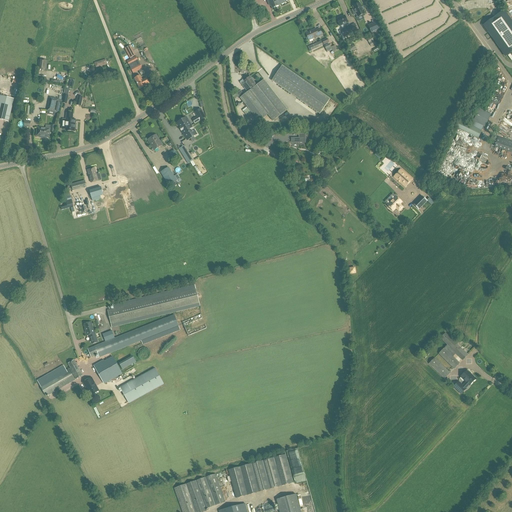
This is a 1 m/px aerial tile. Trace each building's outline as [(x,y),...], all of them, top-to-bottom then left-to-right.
[(267,0),(270,6),(271,6),(273,8),(279,6),(285,3),(283,0),(267,0)] [(354,9),(352,10),(353,13),(354,15),(356,14),(358,17),(365,14),(360,4),(358,4),(355,5),(355,6),(353,7),(354,9)] [(502,12),(497,4),(490,8),(495,16),(502,12)] [(483,16),(486,14),(480,6),(477,8),(483,16)] [(511,22),(504,11),(484,25),(506,57),(511,52),(511,22)] [(345,16),(337,20),(340,27),(344,25),(346,28),(341,30),(345,37),(358,31),(355,24),(350,26),(345,16)] [(377,21),(368,25),(369,27),(372,33),(372,34),(381,29),(378,23),(377,21)] [(316,29),(306,33),(309,41),(317,37),(317,38),(323,35),(320,29),(316,30),(316,29)] [(136,56),(127,61),(129,66),(130,66),(135,63),(139,61),(136,56)] [(47,61),(39,60),(38,70),(47,70),(47,61)] [(140,63),(136,65),(131,68),(134,74),(139,71),(143,69),(140,63)] [(282,66),(272,81),(320,114),(330,99),(282,66)] [(140,76),(135,79),(140,89),(146,86),(145,86),(149,84),(146,78),(143,80),(140,76)] [(244,95),(241,98),(259,122),(268,115),(273,121),(275,120),(288,110),(264,79),(263,80),(257,85),(250,77),(245,81),(243,82),(241,84),(242,85),(248,92),(244,95)] [(0,119),(8,122),(9,120),(13,99),(8,98),(9,93),(0,91),(0,119)] [(51,97),(48,111),(57,113),(59,114),(62,103),(62,100),(60,99),(51,97)] [(492,110),(494,111),(496,106),(488,103),(485,110),(491,112),(492,110)] [(30,113),(30,108),(33,108),(33,105),(25,104),(24,112),(30,113)] [(198,116),(192,120),(195,124),(200,121),(206,117),(200,109),(197,110),(200,115),(198,116)] [(63,120),(62,129),(66,129),(66,132),(70,132),(71,120),(71,119),(70,119),(70,114),(67,114),(67,120),(63,120)] [(190,127),(185,118),(177,123),(182,132),(183,131),(190,127)] [(460,121),(456,128),(478,139),(481,132),(483,133),(460,121)] [(494,132),(505,136),(509,127),(498,123),(494,132)] [(37,128),(36,136),(38,137),(41,137),(41,138),(43,138),(44,138),(44,137),(46,137),(49,138),(50,132),(50,129),(51,129),(50,132),(51,132),(54,132),(54,133),(55,133),(55,125),(51,125),(51,126),(50,126),(47,126),(47,129),(39,128),(37,128)] [(191,126),(190,127),(183,131),(188,139),(197,135),(191,126)] [(156,135),(148,140),(154,151),(163,146),(156,135)] [(511,142),(498,138),(495,147),(511,153),(511,142)] [(95,168),(88,171),(91,183),(99,181),(95,168)] [(169,168),(161,173),(169,185),(176,181),(177,181),(175,177),(169,168)] [(144,169),(109,176),(110,180),(145,174),(144,169)] [(401,169),(394,178),(405,188),(413,179),(401,169)] [(110,187),(104,189),(105,193),(106,198),(109,207),(108,208),(107,208),(109,215),(110,217),(109,217),(112,216),(113,221),(119,219),(124,218),(127,217),(118,185),(115,186),(110,187)] [(90,194),(91,197),(92,199),(104,195),(102,190),(101,187),(89,191),(90,194)] [(426,187),(422,190),(431,198),(434,194),(426,187)] [(387,205),(386,205),(388,207),(388,208),(390,210),(392,210),(393,212),(396,209),(399,212),(404,207),(401,204),(403,202),(396,195),(395,196),(387,205)] [(422,196),(413,205),(419,210),(427,202),(422,196)] [(196,289),(108,311),(112,325),(200,303),(196,289)] [(106,342),(88,349),(91,358),(98,355),(99,358),(180,326),(175,314),(115,338),(106,342)] [(92,322),(84,325),(87,332),(86,332),(87,336),(90,335),(93,344),(98,343),(95,331),(94,331),(92,322)] [(112,331),(103,334),(106,342),(115,338),(112,331)] [(447,346),(439,354),(454,369),(460,364),(453,357),(456,354),(462,361),(468,355),(445,333),(440,339),(447,346)] [(426,350),(421,356),(425,359),(430,354),(426,350)] [(106,359),(104,360),(113,376),(121,372),(112,356),(106,360),(106,359)] [(133,356),(119,364),(123,371),(137,363),(133,356)] [(434,358),(429,364),(444,379),(450,373),(434,358)] [(74,360),(68,364),(77,379),(84,375),(78,365),(77,365),(74,360)] [(104,360),(94,366),(103,382),(113,376),(104,360)] [(134,367),(114,376),(117,382),(136,374),(134,367)] [(156,369),(121,388),(130,404),(164,385),(156,369)] [(69,370),(41,386),(46,396),(75,380),(69,370)] [(459,382),(453,388),(461,395),(466,390),(476,380),(467,371),(460,377),(466,383),(463,386),(459,382)] [(92,378),(83,383),(90,396),(99,391),(92,378)] [(285,455),(229,471),(236,499),(293,483),(285,455)] [(216,474),(174,488),(182,511),(203,511),(207,511),(206,508),(225,502),(216,474)] [(300,511),(296,495),(276,500),(278,511),(300,511)]
